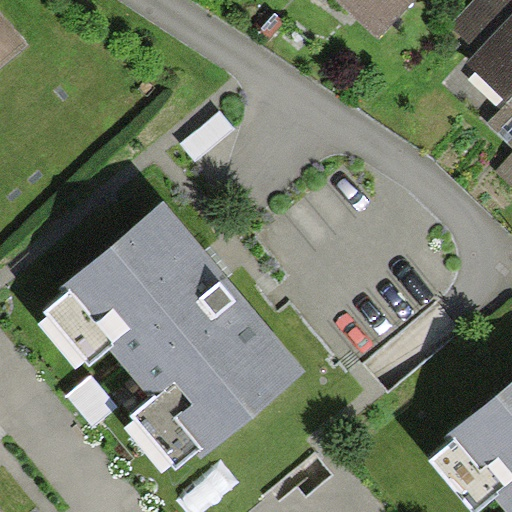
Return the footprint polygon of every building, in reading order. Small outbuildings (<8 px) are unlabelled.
[(335,0),(377,40),(416,0),(335,0)] [(0,75),(25,56),(0,25),(0,75)] [(495,126),(511,142),(511,29),(472,71),(511,110),(495,126)] [(307,380),(164,209),(68,289),(75,297),(49,318),(90,367),(109,352),(151,402),(129,421),(175,476),(196,457),(203,466),(307,380)] [(91,379),(68,400),(94,429),(118,407),(91,379)] [(511,511),(511,385),(451,436),(459,445),(435,465),(473,511),(484,511),(499,500),(507,511),(511,511)]
